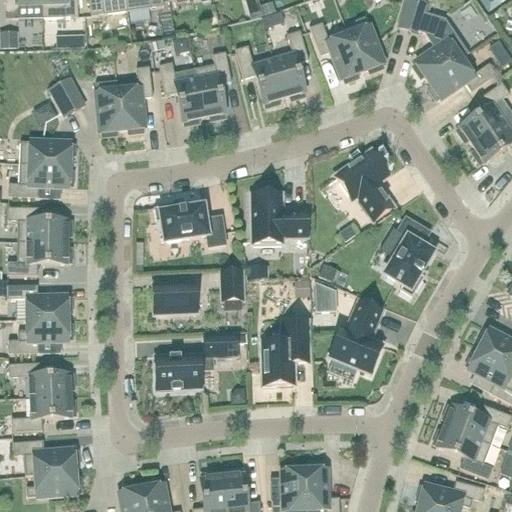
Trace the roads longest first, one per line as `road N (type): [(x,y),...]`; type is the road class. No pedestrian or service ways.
road 1 (residential): [(485,243),(395,119),(117,188),(119,421),(131,438),(327,425),(391,430)]
road 2 (residential): [(485,243),(391,430)]
